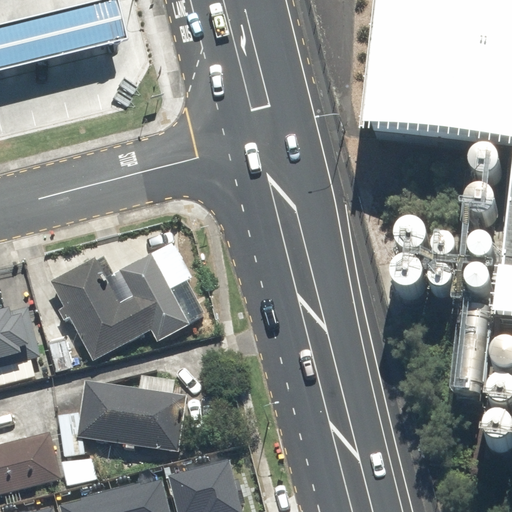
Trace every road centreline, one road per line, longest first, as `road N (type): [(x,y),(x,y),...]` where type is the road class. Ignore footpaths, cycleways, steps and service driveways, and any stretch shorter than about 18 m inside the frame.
road 1 (primary): [(271,145),(364,511)]
road 2 (residential): [(0,209),(271,145)]
road 3 (primary): [(237,0),(271,145)]
